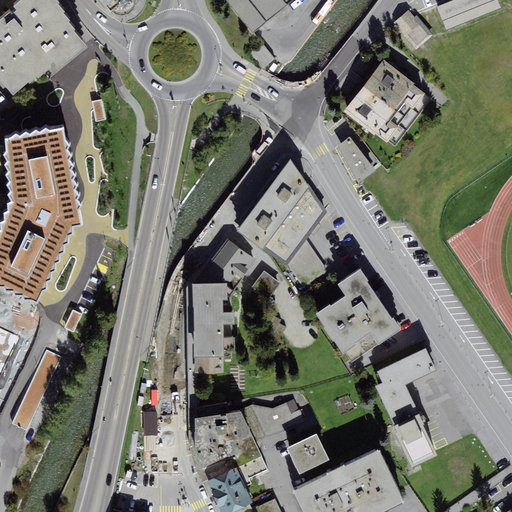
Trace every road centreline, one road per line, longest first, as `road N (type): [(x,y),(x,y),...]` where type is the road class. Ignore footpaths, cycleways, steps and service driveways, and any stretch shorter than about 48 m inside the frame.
road 1 (primary): [(103,511),(192,87)]
road 2 (primary): [(160,89),(163,147),(86,511)]
road 3 (residential): [(295,121),(511,441)]
road 4 (residential): [(171,464),(177,287),(295,121)]
road 5 (residential): [(295,121),(391,0)]
